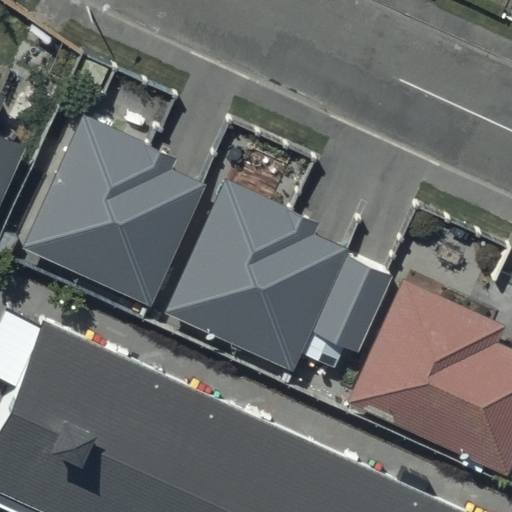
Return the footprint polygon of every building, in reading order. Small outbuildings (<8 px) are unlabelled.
[(0,90),(5,79),(0,76),(0,182),(24,129),(0,117),(0,90)] [(82,99),(20,232),(147,291),(204,172),(167,155),(174,142),(82,99)] [(219,165),(161,298),(292,355),(307,321),(354,341),(391,255),(304,218),(310,204),(219,165)] [(403,261),(344,385),(504,461),(511,443),(511,331),(495,324),(502,308),(403,261)] [(498,511),(1,293),(0,294),(0,499),(29,511),(498,511)]
